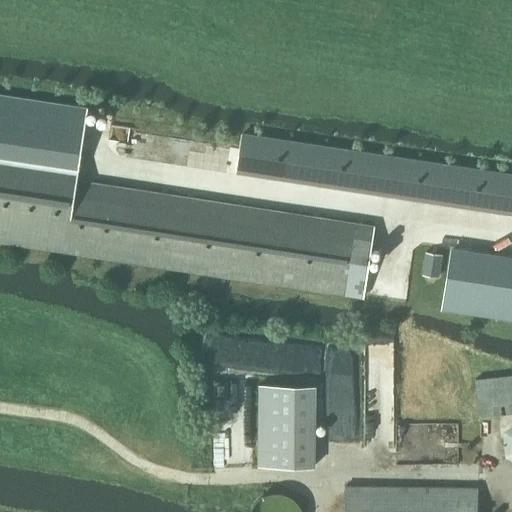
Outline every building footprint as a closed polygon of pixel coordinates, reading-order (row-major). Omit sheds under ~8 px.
[(0,93),(0,241),(65,252),(76,180),(88,108),(0,93)] [(511,174),(243,134),(237,173),(511,214),(511,174)] [(374,226),(80,179),(69,252),(363,298),(374,226)] [(511,261),(453,252),(443,310),(511,321),(511,261)] [(511,375),(475,379),(479,417),(511,413),(511,375)] [(259,385),(258,465),(314,466),(315,386),(259,385)] [(477,511),(478,489),(345,487),(344,511),(477,511)] [(296,511),(291,504),(287,501),(284,499),(277,498),(269,499),(262,503),(257,509),(255,511),(296,511)]
